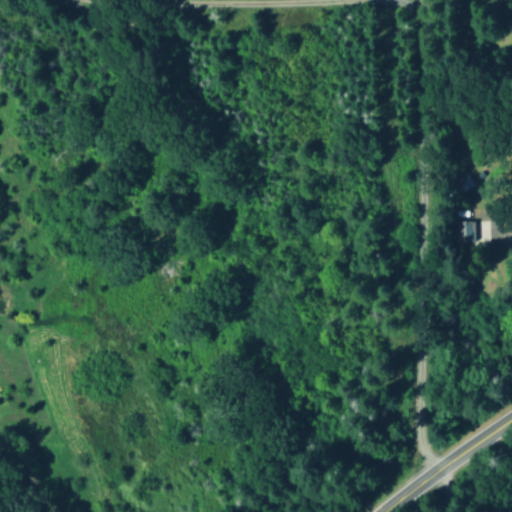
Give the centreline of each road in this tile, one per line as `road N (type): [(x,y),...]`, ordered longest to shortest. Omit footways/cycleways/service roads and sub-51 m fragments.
road 1 (residential): [(437,472),(415,418),(406,251),(421,0)]
road 2 (secondary): [(511,420),(386,511)]
road 3 (residential): [(422,20),(296,0)]
